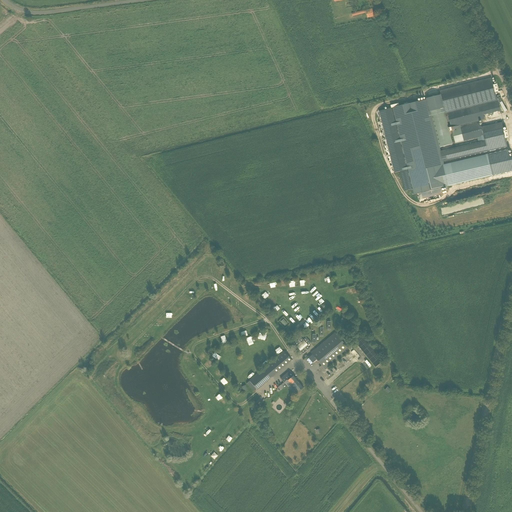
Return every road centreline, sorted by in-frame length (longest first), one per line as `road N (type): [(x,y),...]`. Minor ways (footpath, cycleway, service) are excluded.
road 1 (unclassified): [(465,511),(511,286)]
road 2 (unclassified): [(137,0),(35,14),(6,0)]
